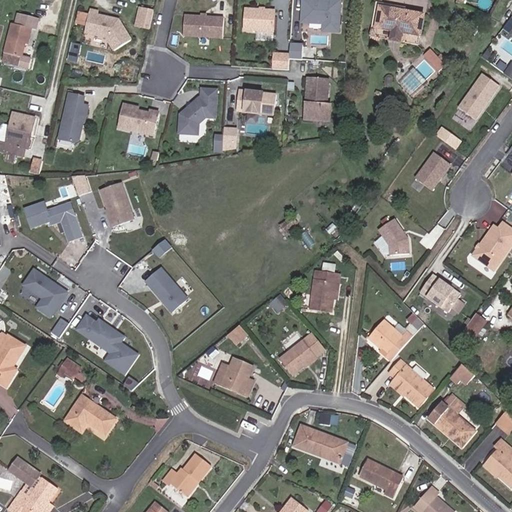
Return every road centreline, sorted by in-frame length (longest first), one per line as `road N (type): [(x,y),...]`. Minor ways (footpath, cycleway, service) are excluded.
road 1 (residential): [(262,451),(302,396),(378,413),(497,511)]
road 2 (residential): [(180,421),(154,330),(91,271)]
